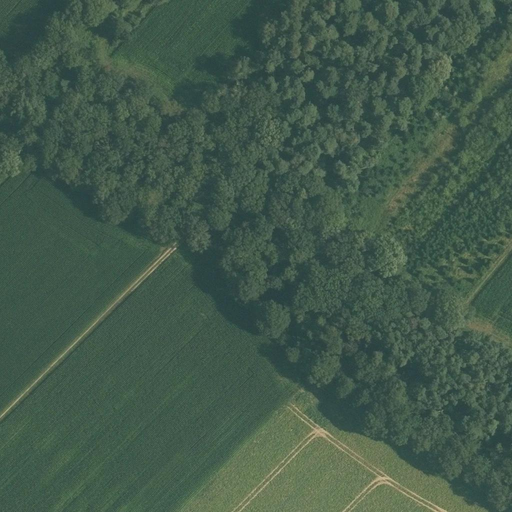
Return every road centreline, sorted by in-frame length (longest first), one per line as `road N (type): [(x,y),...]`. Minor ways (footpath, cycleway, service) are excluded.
road 1 (track): [(214,209),(0,419)]
road 2 (track): [(511,242),(439,324),(300,291)]
road 3 (track): [(214,209),(91,165),(0,112)]
